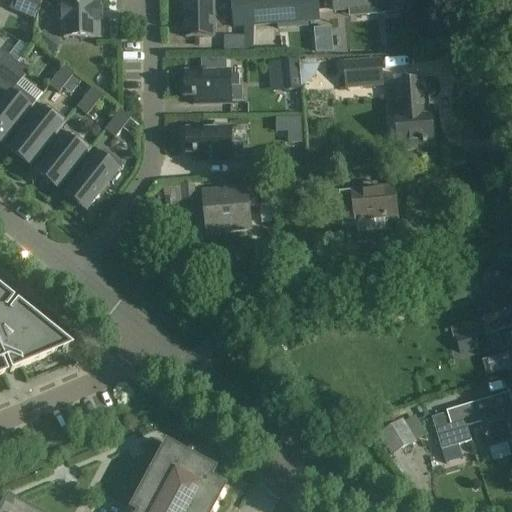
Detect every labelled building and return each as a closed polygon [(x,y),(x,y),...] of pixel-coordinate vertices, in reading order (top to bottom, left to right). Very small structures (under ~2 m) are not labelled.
[(38,9),(16,0),(13,0),(10,10),(33,20),(38,9)] [(41,0),(16,0),(38,9),(41,0)] [(62,0),(63,8),(57,8),(58,23),(63,23),(63,39),(97,38),(97,23),(99,23),(99,7),(97,7),(96,0),(62,0)] [(295,0),(232,5),(234,28),(320,21),(318,0),(295,0)] [(404,0),(333,0),(335,10),(356,8),(356,16),(394,12),(394,5),(405,3),(404,0)] [(185,2),(185,38),(210,38),(209,2),(185,2)] [(8,56),(2,63),(23,80),(28,73),(8,56)] [(347,89),(383,86),(381,62),(345,64),(347,89)] [(0,65),(0,74),(5,79),(17,88),(23,80),(2,63),(0,65)] [(283,92),(299,91),(297,63),(281,64),(283,92)] [(74,75),(64,67),(49,87),(58,95),(74,75)] [(230,103),(242,102),(242,88),(230,88),(230,72),(226,72),(226,68),(213,69),(213,72),(186,73),(186,81),(183,81),(183,97),(186,97),(186,99),(203,98),(203,105),(230,105),(230,103)] [(36,103),(17,88),(5,79),(0,85),(0,145),(1,146),(36,103)] [(433,144),(431,118),(427,118),(426,97),(430,97),(428,82),(396,84),(399,116),(397,117),(399,146),(404,146),(405,151),(417,150),(417,145),(433,144)] [(103,97),(93,89),(77,109),(87,117),(103,97)] [(48,106),(11,152),(30,168),(67,122),(48,106)] [(131,119),(121,111),(105,131),(115,139),(131,119)] [(231,160),(243,160),(243,145),(231,145),(231,129),(227,129),(227,126),(214,126),(214,129),(187,130),(187,138),(184,138),(184,154),(187,154),(187,156),(204,155),(204,162),(231,162),(231,160)] [(91,149),(72,133),(38,176),(58,191),(91,149)] [(256,170),(286,167),(285,153),(254,155),(256,170)] [(112,186),(120,176),(98,158),(70,194),(89,209),(109,184),(112,186)] [(274,207),(270,175),(257,177),(261,208),(274,207)] [(281,203),(303,202),(302,177),(280,178),(281,203)] [(249,221),(247,199),(257,199),(256,182),(246,183),(246,181),(204,184),(205,194),(204,194),(206,224),(249,221)] [(195,204),(193,183),(181,185),(183,205),(195,204)] [(394,188),(338,194),(331,194),(333,211),(339,211),(341,229),(357,228),(357,234),(386,232),(385,219),(397,218),(394,188)] [(310,272),(316,298),(345,292),(340,266),(310,272)] [(472,269),(448,276),(456,301),(479,294),(472,269)] [(388,299),(396,320),(430,309),(423,288),(388,299)] [(0,377),(3,376),(2,373),(8,370),(10,373),(67,349),(15,307),(13,310),(7,305),(9,303),(0,295),(0,377)] [(511,348),(511,296),(479,306),(488,339),(499,337),(502,351),(511,348)] [(396,320),(388,299),(360,308),(367,329),(396,320)] [(473,323),(451,329),(454,341),(457,340),(460,355),(480,350),(473,323)] [(511,406),(492,412),(488,398),(447,410),(451,424),(447,425),(444,413),(433,416),(442,449),(472,440),(468,426),(484,421),(490,444),(510,439),(511,442),(511,443),(511,406)] [(391,456),(415,442),(402,420),(378,435),(391,456)] [(216,470),(168,443),(133,508),(139,511),(35,511),(9,498),(1,511),(212,511),(226,487),(211,478),(216,470)]
